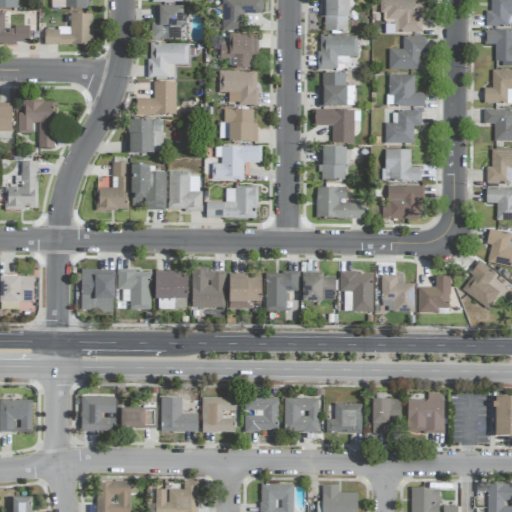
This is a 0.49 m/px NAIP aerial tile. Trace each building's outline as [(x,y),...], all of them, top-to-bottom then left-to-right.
[(17,0),(0,0),(0,9),(17,10),(17,0)] [(50,0),(50,9),(87,9),(87,0),(50,0)] [(221,0),(221,32),(243,32),(243,14),(262,14),(262,0),(221,0)] [(324,32),(348,32),(347,0),(319,0),(320,18),(324,18),(324,32)] [(422,33),(421,0),(381,0),(382,20),(393,20),(393,33),(422,33)] [(511,0),(490,0),(490,12),(485,12),(485,26),(508,27),(508,14),(511,14),(511,0)] [(181,7),(152,7),(151,40),(181,40),(181,7)] [(4,13),(0,12),(0,44),(28,45),(29,29),(4,28),(4,13)] [(44,29),(44,46),(92,45),(91,14),(69,15),(70,29),(44,29)] [(511,65),(511,31),(484,32),(484,45),(494,45),(494,66),(511,65)] [(253,69),(253,56),(257,56),(257,35),(229,35),(229,44),(219,43),(219,59),(231,60),(230,68),(253,69)] [(318,70),(337,70),(337,65),(347,65),(347,57),(356,57),(357,37),(318,36),(318,70)] [(388,50),(388,71),(420,70),(419,53),(423,53),(423,37),(402,37),(402,50),(388,50)] [(188,66),(189,45),(148,44),(148,78),(173,78),(173,66),(188,66)] [(511,70),(491,71),(491,89),(483,88),(483,104),(511,104),(511,70)] [(218,72),(218,94),(228,94),(228,105),(257,105),(257,73),(218,72)] [(317,107),(352,107),(353,87),(344,87),(345,74),(321,74),(321,86),(317,86),(317,107)] [(175,83),(153,82),(152,99),(136,99),(136,116),(175,116),(175,83)] [(53,149),(54,102),(24,101),(24,113),(17,113),(17,134),(32,134),(32,124),(38,124),(38,149),(53,149)] [(0,132),(11,133),(11,104),(0,103),(0,132)] [(256,142),(256,124),(252,124),(253,110),(223,110),(223,123),(219,123),(218,142),(256,142)] [(493,142),(511,141),(511,110),(483,110),(483,124),(493,124),(493,142)] [(353,143),(353,122),(359,122),(359,111),(313,111),(313,126),(331,126),(331,144),(353,143)] [(385,124),(384,144),(412,144),(413,127),(421,127),(421,112),(397,111),(396,124),(385,124)] [(124,154),(152,155),(152,149),(161,150),(161,121),(125,120),(124,154)] [(211,180),(242,180),(243,163),(260,164),(261,147),(220,147),(220,165),(211,165),(211,180)] [(345,148),(318,148),(318,181),(344,181),(345,148)] [(410,150),(383,151),(383,182),(420,182),(420,167),(410,167),(410,150)] [(485,183),(511,183),(511,150),(491,150),(490,168),(485,168),(485,183)] [(36,210),(37,163),(21,162),(20,188),(5,188),(5,210),(36,210)] [(127,164),(112,163),(111,189),(96,188),(95,211),(126,211),(127,164)] [(165,173),(148,173),(148,166),(131,166),(130,209),(165,209),(165,173)] [(200,177),(189,177),(189,172),(169,172),(168,211),(199,211),(200,177)] [(422,219),(422,186),(387,187),(388,206),(382,207),(382,220),(422,219)] [(257,188),(225,187),(224,203),(206,202),(205,218),(256,220),(257,188)] [(315,218),(363,220),(363,203),(345,203),(346,188),(316,188),(315,218)] [(511,189),(485,189),(485,204),(496,204),(496,221),(511,221),(511,189)] [(511,234),(491,230),(484,263),(511,268),(511,247),(508,247),(511,234)] [(488,309),(499,292),(488,286),(496,273),(478,262),(460,291),(488,309)] [(225,272),(207,272),(207,268),(191,268),(190,308),(224,309),(225,272)] [(80,312),(113,312),(113,271),(80,270),(80,312)] [(150,310),(151,271),(119,271),(118,310),(150,310)] [(155,310),(186,310),(186,273),(154,273),(155,310)] [(264,312),(286,312),(286,292),(298,292),(298,273),(264,273),(264,312)] [(335,277),(322,277),(322,273),(302,273),(301,301),(334,302),(335,277)] [(372,274),(339,273),(339,292),(351,292),(351,312),(372,313),(372,274)] [(260,301),(261,275),(228,275),(228,309),(246,309),(246,301),(260,301)] [(32,302),(33,277),(0,276),(0,309),(18,310),(18,302),(32,302)] [(413,284),(396,285),(395,276),(381,276),(382,313),(414,312),(413,284)] [(449,277),(435,277),(435,288),(417,288),(417,314),(437,314),(437,308),(449,308),(449,277)] [(80,394),(79,429),(114,430),(115,395),(80,394)] [(159,396),(159,430),(196,431),(196,414),(182,414),(182,397),(159,396)] [(200,396),(199,430),(234,430),(234,396),(200,396)] [(242,396),(242,429),(276,429),(275,396),(242,396)] [(511,396),(494,396),(494,434),(511,434),(511,396)] [(281,397),(280,430),(315,431),(316,398),(281,397)] [(370,397),(370,431),(399,432),(399,397),(370,397)] [(404,398),(403,432),(443,432),(443,398),(404,398)] [(31,401),(0,400),(0,431),(31,432),(31,401)] [(325,400),(325,433),(361,433),(361,400),(325,400)] [(118,406),(118,423),(143,424),(143,407),(118,406)] [(95,479),(94,511),(129,511),(129,479),(95,479)] [(258,481),(257,511),(292,511),(293,482),(258,481)] [(196,511),(198,482),(183,482),(183,490),(166,490),(155,490),(154,511),(196,511)] [(320,484),(320,511),(356,511),(356,490),(338,490),(338,484),(320,484)] [(511,501),(511,484),(487,485),(487,511),(511,511),(511,507),(503,507),(503,501),(511,501)] [(411,485),(409,511),(436,511),(438,486),(411,485)] [(30,511),(30,499),(12,498),(11,511),(30,511)]
